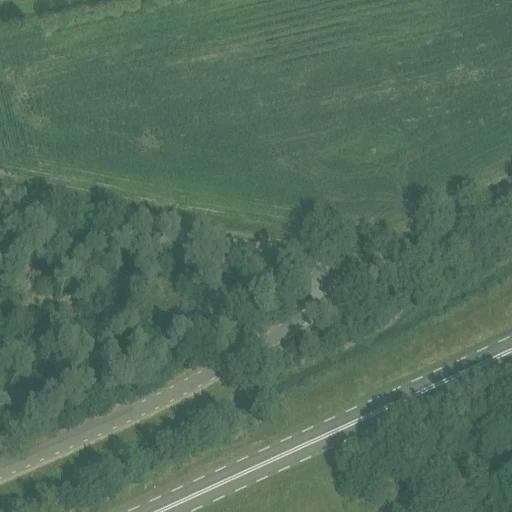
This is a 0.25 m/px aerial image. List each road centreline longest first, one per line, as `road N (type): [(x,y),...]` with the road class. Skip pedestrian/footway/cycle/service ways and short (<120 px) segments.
road 1 (primary): [(148,511),(511,345)]
road 2 (unclassified): [(0,476),(205,377),(341,296)]
road 3 (unclassified): [(341,296),(285,260),(0,203)]
road 4 (unclassified): [(341,296),(511,208)]
